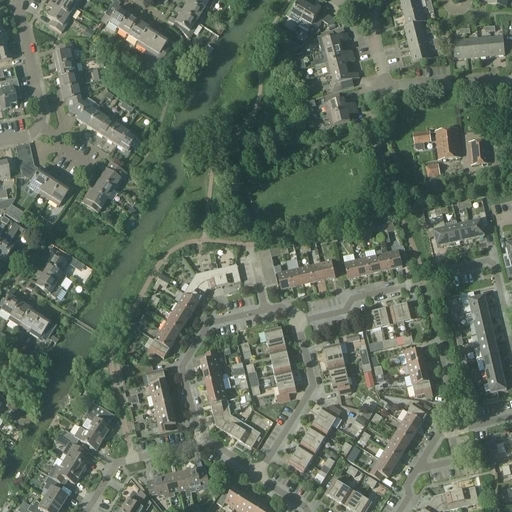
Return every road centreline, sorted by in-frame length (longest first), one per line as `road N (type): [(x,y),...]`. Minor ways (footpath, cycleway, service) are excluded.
road 1 (residential): [(511,81),(386,84),(371,18)]
road 2 (residential): [(204,441),(182,364),(209,321),(265,308)]
road 3 (residential): [(257,472),(314,382),(297,319)]
road 4 (residential): [(86,511),(116,463),(204,441)]
road 5 (residential): [(436,272),(493,258),(511,338)]
road 6 (residential): [(40,124),(23,0)]
